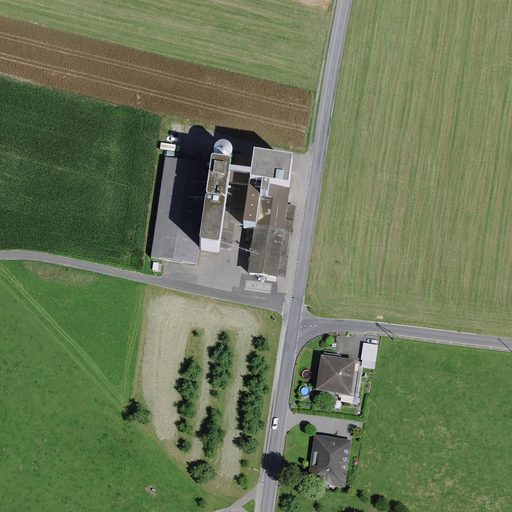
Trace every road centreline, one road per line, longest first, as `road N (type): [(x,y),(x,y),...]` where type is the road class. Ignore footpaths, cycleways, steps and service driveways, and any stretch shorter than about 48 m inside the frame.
road 1 (tertiary): [(297,310),(346,0)]
road 2 (unclassified): [(297,310),(0,257)]
road 3 (tertiary): [(511,346),(347,327),(294,329)]
road 4 (tertiary): [(267,511),(294,329)]
